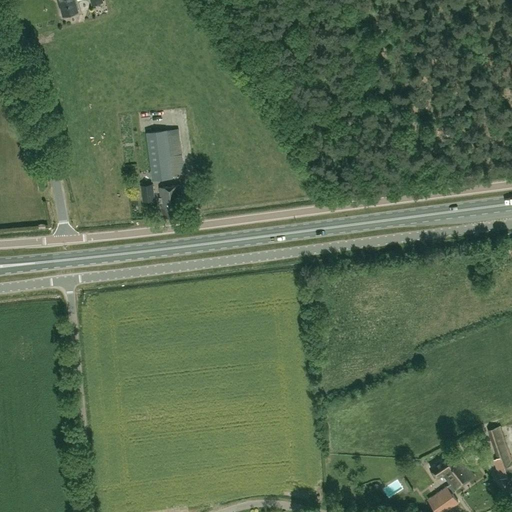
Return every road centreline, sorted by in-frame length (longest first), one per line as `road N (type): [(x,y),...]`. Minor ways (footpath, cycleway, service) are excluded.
road 1 (primary): [(40,262),(511,204)]
road 2 (unclassified): [(66,239),(511,185)]
road 3 (unclassified): [(511,224),(67,280)]
road 4 (unclassified): [(66,239),(5,0)]
road 5 (unclassified): [(92,511),(67,280)]
